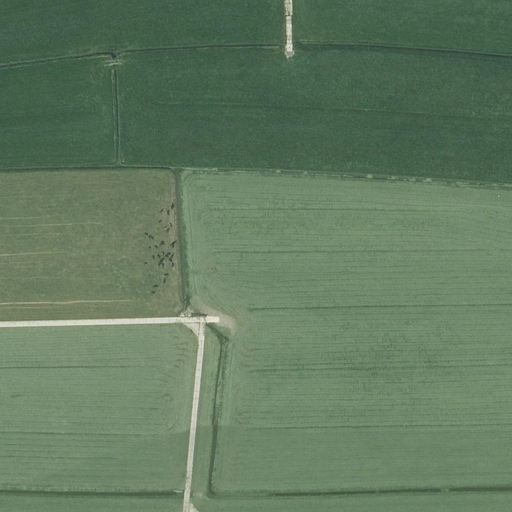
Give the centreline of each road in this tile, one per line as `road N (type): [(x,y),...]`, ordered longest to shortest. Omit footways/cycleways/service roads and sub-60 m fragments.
road 1 (track): [(0,324),(218,320)]
road 2 (track): [(194,320),(201,338),(185,511)]
